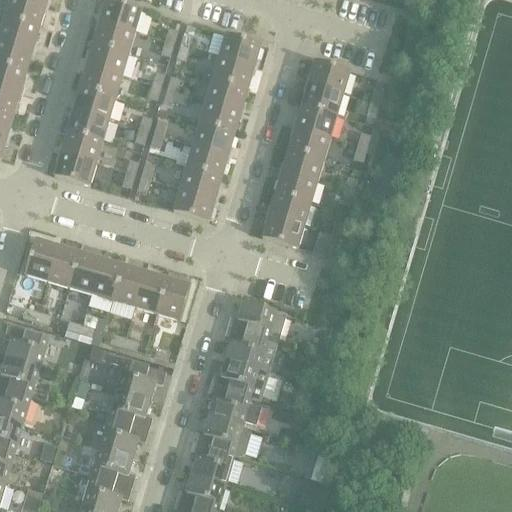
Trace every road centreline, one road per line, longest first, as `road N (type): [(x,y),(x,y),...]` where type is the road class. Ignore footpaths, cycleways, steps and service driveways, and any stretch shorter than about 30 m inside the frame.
road 1 (unclassified): [(149,511),(223,262)]
road 2 (unclassified): [(223,262),(295,15)]
road 3 (unclassified): [(21,203),(82,0)]
road 4 (unclassified): [(223,262),(21,203)]
